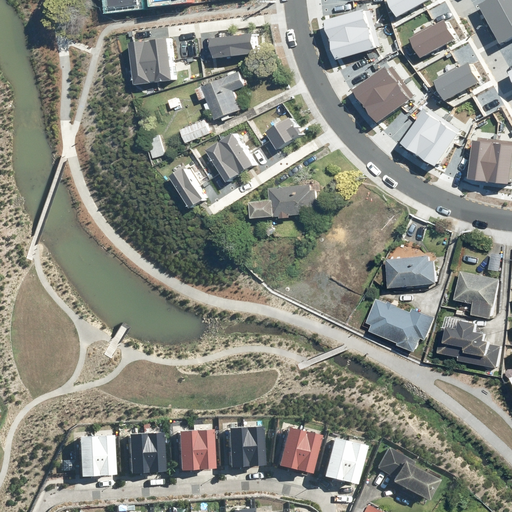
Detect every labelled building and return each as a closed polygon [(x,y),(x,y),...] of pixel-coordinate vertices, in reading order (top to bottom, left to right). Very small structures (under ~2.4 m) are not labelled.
[(134,0),(104,0),(106,12),(135,9),(134,0)] [(387,0),(387,1),(397,18),(428,0),(387,0)] [(511,0),(487,0),(477,6),(488,24),(511,9),(511,0)] [(365,9),(328,20),(334,40),(371,29),(365,9)] [(511,9),(488,24),(499,42),(511,33),(511,9)] [(444,20),(410,39),(421,57),(455,38),(444,20)] [(371,29),(334,40),(339,60),(377,49),(371,29)] [(209,38),(211,58),(254,54),(252,34),(209,38)] [(132,84),(172,80),(168,38),(128,41),(132,84)] [(204,60),(172,69),(176,83),(208,74),(204,60)] [(467,62),(434,82),(444,100),(478,81),(467,62)] [(383,66),(353,90),(365,107),(396,83),(383,66)] [(220,117),(221,120),(231,116),(229,113),(241,108),(234,90),(246,85),(240,70),(194,88),(199,100),(202,99),(206,110),(210,108),(215,119),(220,117)] [(396,83),(365,107),(378,123),(409,99),(396,83)] [(191,95),(180,100),(184,111),(195,106),(191,95)] [(421,110),(401,143),(418,154),(439,122),(421,110)] [(206,118),(180,127),(185,143),(212,133),(206,118)] [(289,118),(265,132),(275,150),(300,136),(289,118)] [(439,122),(418,154),(435,166),(457,133),(439,122)] [(232,133),(205,150),(224,182),(251,165),(232,133)] [(162,134),(148,137),(154,157),(167,154),(162,134)] [(472,140),(467,178),(488,181),(493,143),(472,140)] [(511,145),(493,143),(488,181),(508,184),(511,158),(511,145)] [(185,165),(168,176),(189,207),(206,197),(185,165)] [(267,198),(267,215),(304,214),(304,212),(332,211),(331,184),(281,185),(282,198),(267,198)] [(373,252),(384,252),(384,230),(379,230),(379,224),(336,224),(336,251),(358,252),(358,256),(373,256),(373,252)] [(507,252),(497,251),(494,270),(504,272),(507,252)] [(384,260),(387,287),(435,282),(433,255),(384,260)] [(498,279),(461,271),(455,299),(474,303),(471,315),(490,319),(498,279)] [(410,311),(376,298),(366,323),(371,325),(369,331),(397,342),(396,345),(415,352),(420,338),(425,340),(434,317),(411,308),(410,311)] [(457,327),(449,326),(441,325),(437,352),(457,355),(456,362),(495,368),(499,345),(484,343),(485,334),(473,332),(474,324),(458,321),(457,327)] [(227,465),(263,462),(259,423),(223,426),(227,465)] [(274,462),(307,469),(315,431),(282,424),(274,462)] [(177,468),(212,464),(208,425),(173,428),(177,468)] [(128,471),(163,467),(160,428),(124,431),(128,471)] [(79,474),(114,471),(110,431),(75,435),(79,474)] [(318,474),(352,481),(360,443),(327,436),(318,474)] [(414,458),(387,444),(375,466),(393,476),(391,480),(428,499),(440,476),(412,462),(414,458)] [(86,474),(68,481),(75,500),(93,494),(86,474)] [(364,511),(393,511),(394,510),(375,501),(370,511),(366,510),(364,511)]
